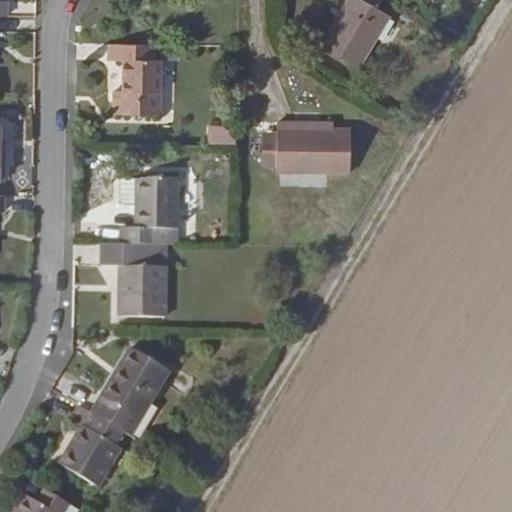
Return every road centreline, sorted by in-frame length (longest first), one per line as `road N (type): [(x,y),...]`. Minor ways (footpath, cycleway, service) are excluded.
road 1 (track): [(203,511),(511,1)]
road 2 (residential): [(67,0),(56,22),(51,309),(0,424)]
